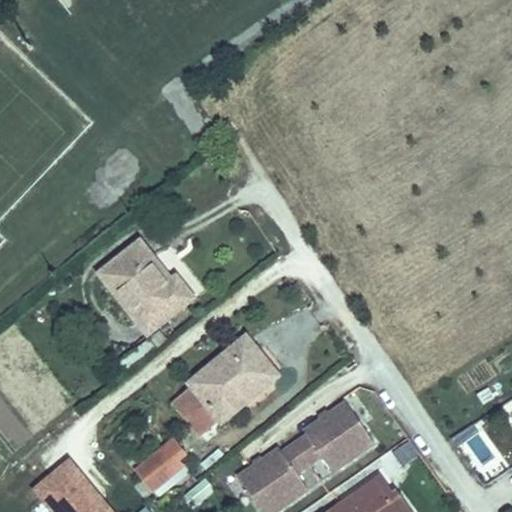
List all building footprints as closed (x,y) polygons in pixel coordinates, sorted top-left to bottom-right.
[(172,283),(141,242),(101,274),(149,335),(195,299),(178,278),(172,283)] [(261,355),(247,338),(191,385),(194,389),(176,404),(201,434),(219,419),(223,424),(273,382),(254,360),(261,355)] [(279,377),(261,355),(254,360),(273,382),(279,377)] [(495,400),(488,389),(478,396),(485,407),(495,400)] [(347,404),(305,432),(308,437),(296,445),(309,465),(322,456),(333,473),(375,444),(347,404)] [(174,440),(137,471),(154,492),(185,467),(180,461),(186,456),(174,440)] [(283,454),(281,450),(239,478),(261,511),(276,511),(308,490),(297,473),(309,465),(296,445),(283,454)] [(29,491),(47,511),(114,511),(68,458),(29,491)] [(334,511),(412,511),(399,493),(395,496),(383,478),(334,511)] [(193,510),(216,491),(206,479),(183,497),(193,510)]
